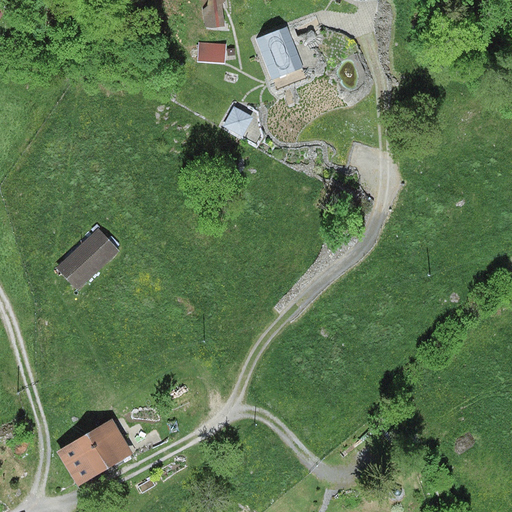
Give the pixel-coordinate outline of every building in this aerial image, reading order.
[(207,0),(208,28),(224,27),(222,4),(226,0),(207,0)] [(287,29),(257,39),(270,78),(287,73),(300,68),(287,29)] [(199,44),(198,62),(224,64),(225,46),(199,44)] [(235,107),(224,126),(242,136),(253,117),(235,107)] [(98,228),(54,270),(77,293),(120,251),(98,228)] [(112,419),(57,454),(78,488),(133,453),(112,419)]
